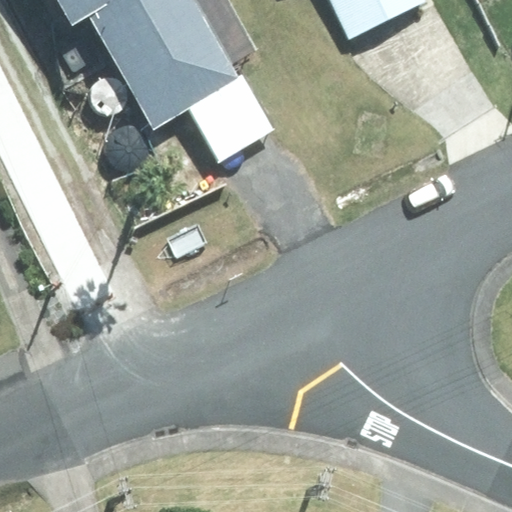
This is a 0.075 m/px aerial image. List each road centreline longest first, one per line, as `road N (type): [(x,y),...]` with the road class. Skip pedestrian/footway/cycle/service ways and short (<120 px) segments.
road 1 (residential): [(0,449),(279,313)]
road 2 (residential): [(511,459),(378,401),(279,313)]
road 3 (residential): [(279,313),(511,198)]
